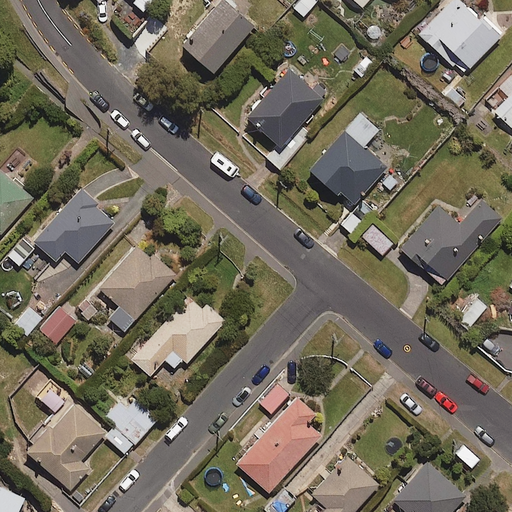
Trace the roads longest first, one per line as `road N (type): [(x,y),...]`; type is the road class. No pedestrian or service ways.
road 1 (residential): [(37,0),(113,90),(331,279)]
road 2 (residential): [(119,511),(331,279)]
road 3 (residential): [(331,279),(511,432)]
